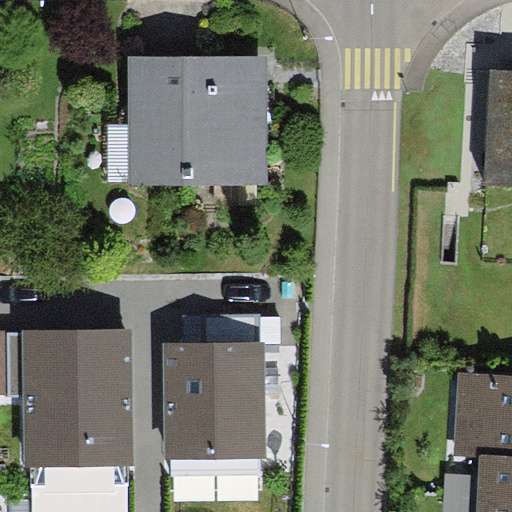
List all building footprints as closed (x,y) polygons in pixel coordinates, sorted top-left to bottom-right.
[(268,61),(129,62),(130,196),(269,195),(268,61)] [(492,166),(511,166),(511,74),(496,74),(492,166)] [(127,337),(17,337),(17,471),(127,471),(127,337)] [(258,353),(169,355),(173,468),(261,465),(258,353)] [(511,506),(511,376),(482,375),(479,505),(511,506)]
